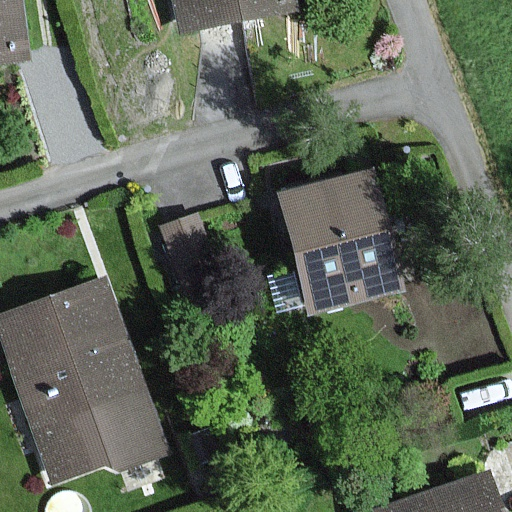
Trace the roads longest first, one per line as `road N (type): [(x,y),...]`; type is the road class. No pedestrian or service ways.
road 1 (residential): [(0,207),(437,84)]
road 2 (residential): [(511,292),(437,84)]
